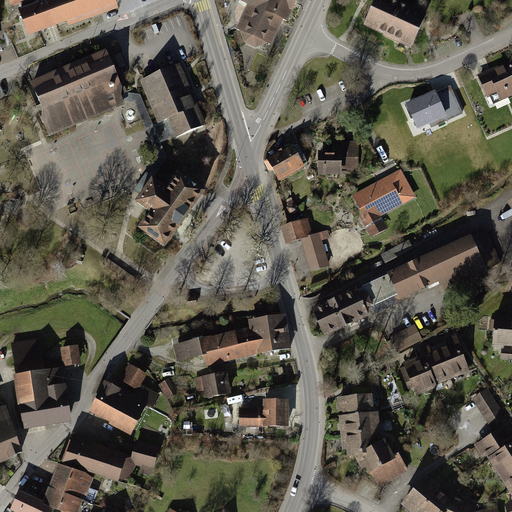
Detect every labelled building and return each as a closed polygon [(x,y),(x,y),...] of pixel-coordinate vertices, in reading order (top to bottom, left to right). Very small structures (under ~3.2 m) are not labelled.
[(57,23),(49,1),(38,5),(36,0),(10,0),(12,6),(20,3),(24,11),(21,12),(29,34),(57,23)] [(67,20),(59,0),(50,0),(49,1),(57,23),(67,20)] [(92,11),(88,0),(59,0),(67,20),(92,11)] [(103,7),(100,0),(88,0),(92,11),(67,20),(70,26),(118,9),(116,2),(103,7)] [(257,6),(242,36),(270,49),(273,42),(280,46),(301,0),(246,0),(246,1),(257,6)] [(378,0),(378,1),(367,25),(387,35),(386,36),(411,48),(426,17),(414,12),(388,0),(378,0)] [(375,0),(378,1),(378,0),(388,0),(414,12),(417,6),(402,0),(375,0)] [(32,85),(53,134),(128,102),(107,52),(32,85)] [(503,92),(507,100),(511,98),(511,63),(484,76),(494,96),(503,92)] [(143,81),(167,140),(204,125),(180,66),(143,81)] [(433,90),(400,104),(414,134),(446,119),(449,126),(465,119),(451,88),(435,95),(433,90)] [(318,153),(318,176),(342,177),(342,171),(359,172),(359,141),(334,141),(333,153),(318,153)] [(293,149),(267,164),(278,184),(304,168),(293,149)] [(402,169),(354,196),(364,214),(362,215),(374,237),(389,229),(382,216),(417,197),(402,169)] [(139,229),(165,248),(204,192),(178,174),(167,191),(153,181),(136,204),(150,214),(139,229)] [(309,223),(287,229),(291,245),(306,240),(315,271),(333,266),(324,234),(313,237),(309,223)] [(484,234),(364,288),(372,305),(370,306),(374,315),(409,297),(407,293),(439,279),(444,290),(498,264),(484,234)] [(386,261),(414,249),(410,242),(383,253),(386,261)] [(367,308),(359,290),(315,310),(326,335),(367,317),(364,309),(367,308)] [(252,329),(254,329),(259,351),(259,354),(290,349),(288,336),(284,336),(282,316),(251,321),(252,329)] [(494,343),(511,345),(511,340),(511,318),(496,318),(496,320),(493,320),(493,331),(495,331),(494,343)] [(415,326),(391,338),(398,351),(421,340),(415,326)] [(259,351),(254,329),(252,329),(209,341),(208,340),(179,347),(181,361),(207,354),(209,363),(259,351)] [(453,345),(441,350),(451,376),(468,369),(458,345),(460,344),(456,336),(450,338),(453,345)] [(20,403),(24,428),(67,421),(70,417),(66,395),(63,395),(58,365),(45,367),(41,342),(13,346),(21,402),(20,403)] [(77,347),(63,349),(66,364),(79,362),(77,347)] [(424,359),(434,383),(451,376),(441,350),(428,356),(425,349),(421,350),(424,359)] [(424,359),(401,369),(405,377),(410,375),(418,393),(435,386),(434,383),(424,359)] [(367,370),(363,364),(354,370),(359,375),(367,370)] [(144,374),(134,368),(126,381),(136,387),(144,374)] [(212,376),(197,379),(199,390),(206,389),(208,398),(230,394),(226,374),(218,375),(217,372),(212,373),(212,376)] [(169,381),(161,385),(169,399),(177,395),(169,381)] [(101,391),(91,410),(133,432),(145,410),(140,407),(143,402),(107,383),(101,391)] [(344,400),(345,418),(373,415),(370,388),(359,389),(360,398),(344,400)] [(488,391),(475,400),(492,427),(506,418),(488,391)] [(265,412),(241,412),(241,426),(290,426),(290,400),(265,401),(265,412)] [(0,454),(2,459),(21,452),(9,417),(5,419),(3,414),(0,414),(0,454)] [(373,415),(345,418),(347,435),(375,433),(373,415)] [(497,434),(481,444),(490,459),(511,445),(511,441),(501,425),(494,430),(497,434)] [(375,433),(347,435),(349,453),(359,452),(367,452),(376,446),(375,433)] [(93,444),(73,438),(64,463),(119,481),(124,466),(130,468),(132,462),(92,449),(93,444)] [(367,452),(359,452),(369,472),(372,470),(394,457),(384,442),(376,446),(367,452)] [(139,444),(134,463),(145,465),(143,473),(151,475),(154,468),(158,449),(139,444)] [(511,445),(495,457),(504,471),(511,466),(511,445)] [(394,457),(372,470),(381,486),(406,471),(397,455),(394,457)] [(62,466),(53,489),(93,504),(98,491),(89,488),(94,479),(85,474),(62,466)] [(425,481),(407,502),(418,511),(421,511),(438,492),(425,481)] [(53,489),(47,505),(61,510),(63,506),(70,508),(70,511),(80,511),(89,511),(93,504),(53,489)] [(44,503),(20,492),(12,507),(21,511),(51,511),(53,509),(44,505),(44,503)] [(438,492),(421,511),(444,511),(452,503),(438,492)] [(454,499),(452,503),(444,511),(472,511),(475,507),(454,499)]
